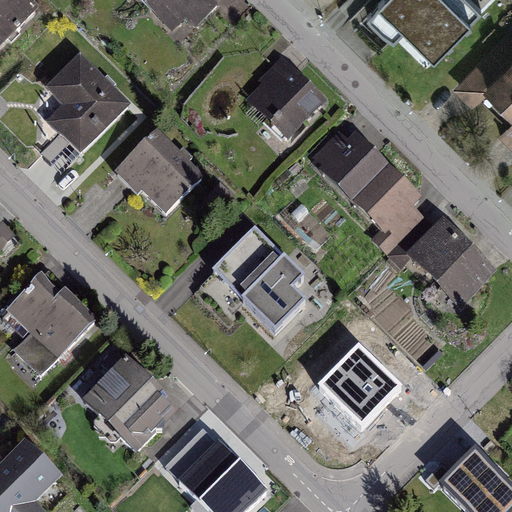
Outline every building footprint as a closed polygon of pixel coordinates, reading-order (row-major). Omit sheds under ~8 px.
[(0,0),(0,61),(42,20),(21,0),(0,0)] [(142,0),(174,31),(205,0),(142,0)] [(384,0),(378,6),(433,61),(482,12),(469,0),(384,0)] [(511,107),(511,39),(492,59),(460,90),(474,105),(492,88),(511,107)] [(84,156),(130,111),(103,85),(82,63),(52,92),(71,111),(55,127),(84,156)] [(290,141),(324,104),(285,68),(251,104),(290,141)] [(404,257),(434,226),(397,189),(362,154),(345,138),(315,168),(404,257)] [(177,161),(155,141),(123,175),(166,216),(199,182),(177,161)] [(209,201),(220,215),(237,201),(226,187),(209,201)] [(465,316),(501,274),(475,252),(444,225),(408,266),(465,316)] [(277,337),(305,309),(289,293),(303,277),(257,235),(251,242),(214,276),(277,337)] [(69,308),(40,282),(10,315),(63,363),(93,330),(69,308)] [(389,406),(401,393),(353,348),(318,385),(366,430),(389,406)] [(165,420),(173,411),(129,369),(93,407),(138,449),(165,420)] [(258,484),(212,435),(172,472),(209,511),(247,511),(267,492),(258,484)] [(0,474),(0,511),(37,511),(34,509),(61,482),(27,447),(9,465),(0,474)] [(459,511),(511,511),(511,487),(496,473),(479,457),(442,495),(459,511)]
